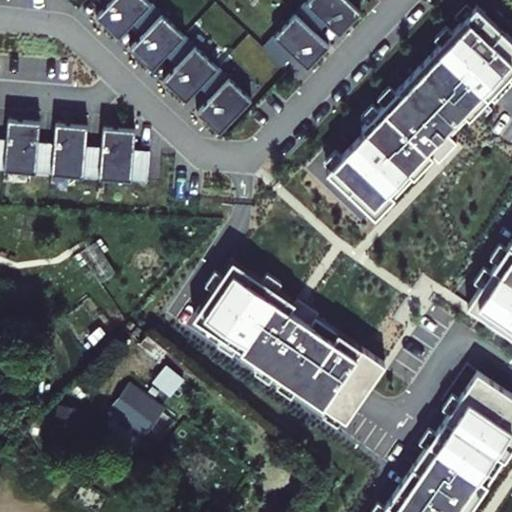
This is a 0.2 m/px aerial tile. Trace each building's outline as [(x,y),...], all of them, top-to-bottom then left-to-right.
[(172,28),(142,0),(90,0),(83,8),(106,30),(119,15),(130,26),(117,40),(140,62),(153,47),(172,28)] [(232,32),(269,0),(244,0),(221,20),(232,32)] [(350,0),(293,0),(256,41),(275,59),(286,47),(300,61),(322,38),(308,24),(319,13),(333,26),(355,4),(350,0)] [(318,167),(367,213),(439,136),(481,91),(487,98),(511,70),(511,41),(468,0),(467,0),(353,123),(357,126),(318,167)] [(240,92),(172,28),(153,47),(164,58),(151,72),(174,94),(187,79),(198,90),(185,104),(208,126),(240,92)] [(0,166),(40,170),(43,139),(28,138),(29,118),(0,115),(0,166)] [(40,170),(137,178),(139,147),(123,145),(125,125),(93,122),(91,143),(76,142),(77,121),(44,118),(43,139),(40,170)] [(511,226),(461,302),(511,336),(511,226)] [(185,315),(339,418),(355,394),(378,360),(309,313),(312,309),(301,302),(290,294),(287,299),(224,256),(204,286),(185,315)] [(459,511),(511,434),(511,391),(472,364),(372,511),(459,511)] [(126,381),(111,405),(149,428),(164,404),(126,381)]
